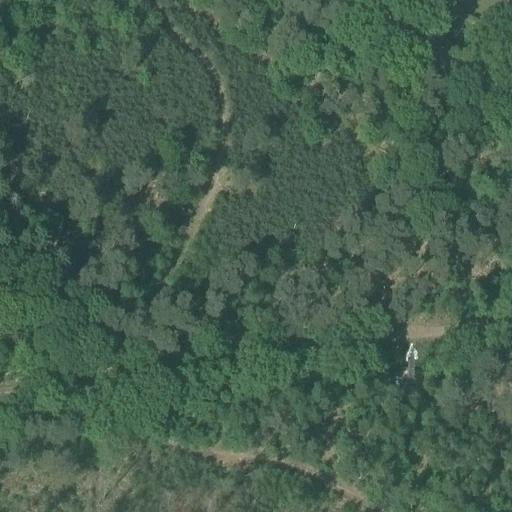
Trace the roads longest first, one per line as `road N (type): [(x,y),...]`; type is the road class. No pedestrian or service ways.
road 1 (track): [(0,400),(511,326)]
road 2 (unclassified): [(511,89),(354,0)]
